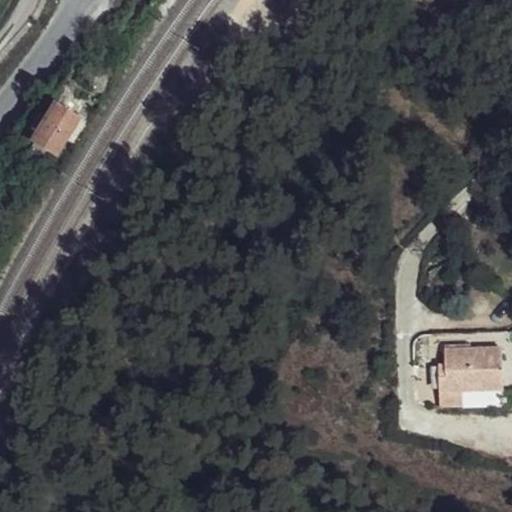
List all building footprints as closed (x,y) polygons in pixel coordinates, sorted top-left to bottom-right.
[(177,0),(154,0),(150,9),(167,18),(177,0)] [(228,40),(218,34),(207,49),(215,56),(228,40)] [(209,72),(196,62),(163,110),(176,119),(209,72)] [(79,119),(57,106),(48,120),(35,142),(58,156),(79,119)] [(48,120),(40,115),(28,138),(35,142),(48,120)] [(500,352),(446,353),(445,378),(440,378),(442,409),(501,407),(500,352)]
